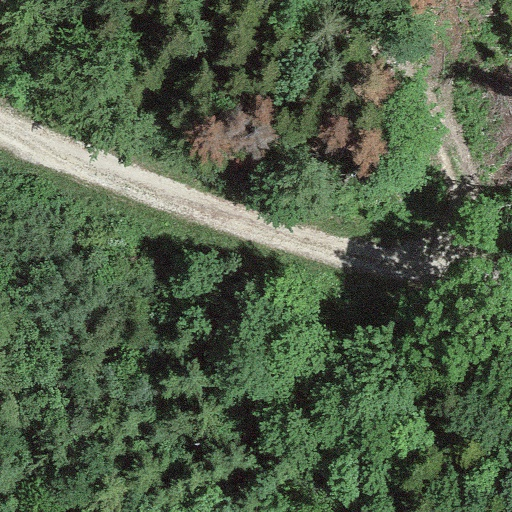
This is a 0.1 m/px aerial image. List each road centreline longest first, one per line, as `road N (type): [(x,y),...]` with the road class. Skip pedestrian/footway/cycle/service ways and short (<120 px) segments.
road 1 (track): [(0,132),(155,201),(286,242),(451,277),(511,281)]
road 2 (track): [(451,277),(467,188),(448,127),(413,79),(331,0)]
